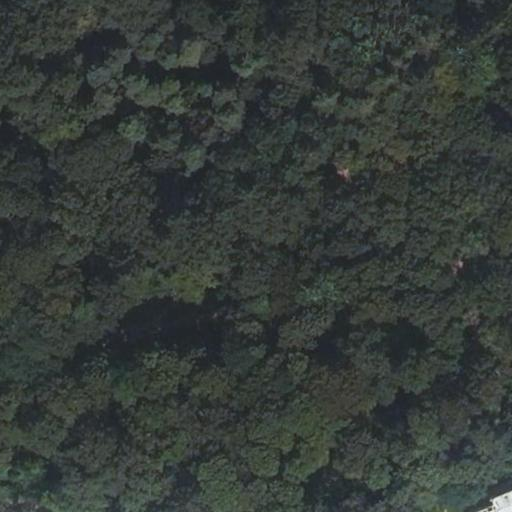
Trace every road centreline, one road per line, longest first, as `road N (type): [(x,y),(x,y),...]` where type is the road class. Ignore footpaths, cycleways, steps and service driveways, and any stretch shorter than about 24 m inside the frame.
road 1 (track): [(0,362),(511,263)]
road 2 (track): [(511,65),(332,191),(160,327)]
road 3 (track): [(511,153),(332,191)]
